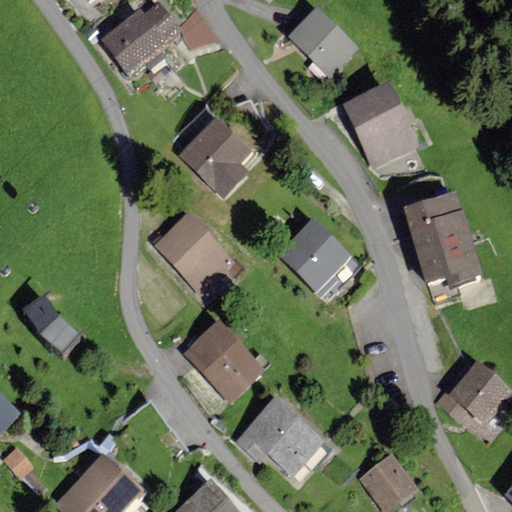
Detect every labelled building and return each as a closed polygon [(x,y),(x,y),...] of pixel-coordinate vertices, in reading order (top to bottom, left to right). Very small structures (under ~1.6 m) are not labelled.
[(76,0),(84,9),(94,0),(76,0)] [(164,59),(130,20),(97,48),(131,87),(164,59)] [(352,61),(310,21),(286,46),(328,86),(352,61)] [(383,92),(340,113),(370,173),(413,152),(383,92)] [(247,161),(210,128),(176,165),(223,207),(246,181),(237,172),(247,161)] [(454,204),(396,224),(421,297),(435,292),(439,303),(483,288),(454,204)] [(231,268),(185,219),(153,249),(199,298),(231,268)] [(351,270),(305,230),(274,267),(319,306),(351,270)] [(50,325),(38,303),(17,321),(31,347),(55,365),(71,341),(50,325)] [(261,380),(216,328),(181,358),(226,410),(261,380)] [(506,401),(468,371),(444,402),(482,431),(506,401)] [(322,449),(267,406),(231,451),(257,471),(264,463),(292,485),(322,449)] [(0,436),(13,422),(0,410),(0,436)] [(125,511),(137,498),(93,462),(51,511),(50,511),(125,511)] [(399,511),(414,500),(385,462),(355,484),(376,511),(399,511)] [(227,511),(200,486),(174,511),(227,511)] [(511,490),(501,501),(511,511),(511,490)]
